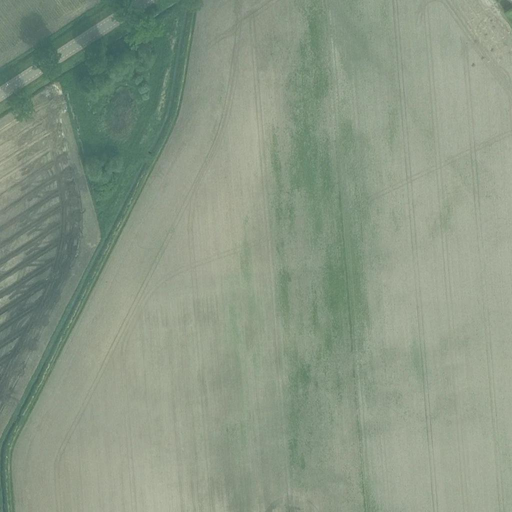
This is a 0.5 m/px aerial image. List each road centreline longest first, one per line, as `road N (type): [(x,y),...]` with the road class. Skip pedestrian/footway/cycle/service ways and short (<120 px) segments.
road 1 (track): [(194,0),(169,129),(7,452),(10,511)]
road 2 (tertiary): [(0,96),(145,0)]
